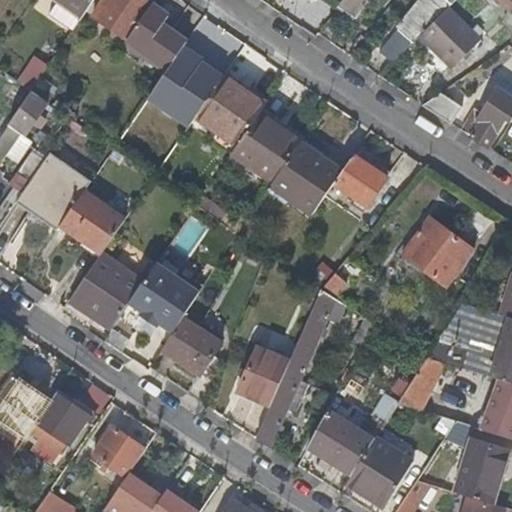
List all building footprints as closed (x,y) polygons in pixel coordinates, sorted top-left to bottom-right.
[(94,0),(63,0),(85,14),(94,0)] [(102,0),(93,15),(128,39),(152,4),(146,0),(102,0)] [(368,0),(342,0),(340,4),(357,16),(368,0)] [(422,0),(380,51),(394,62),(414,42),(420,37),(452,2),(454,3),(457,0),(422,0)] [(511,0),(497,0),(511,15),(511,14),(511,0)] [(170,16),(152,4),(128,39),(128,40),(169,68),(188,41),(164,24),(170,16)] [(484,40),(451,7),(420,37),(452,70),(484,40)] [(37,55),(19,81),(33,90),(37,83),(50,65),(37,55)] [(268,100),(242,82),(227,72),(211,95),(197,116),(214,127),(238,144),(260,111),(264,107),(268,100)] [(242,82),(268,100),(271,96),(245,78),(242,82)] [(54,95),(37,83),(33,90),(49,102),(54,95)] [(475,109),(462,130),(489,148),(507,119),(509,120),(511,116),(511,97),(498,88),(481,113),(475,109)] [(26,134),(49,102),(33,90),(10,123),(0,136),(0,162),(6,153),(21,131),(26,134)] [(462,107),(441,93),(423,105),(451,124),(462,107)] [(305,136),(264,107),(260,111),(302,140),(305,136)] [(302,140),(260,111),(238,144),(232,153),(273,181),(301,141),(302,140)] [(238,144),(214,127),(208,136),(232,153),(238,144)] [(343,170),(301,141),(273,181),(271,185),(313,214),(335,182),(343,170)] [(18,173),(30,181),(47,156),(35,147),(18,173)] [(93,179),(51,151),(47,156),(30,181),(16,202),(57,230),(62,224),(86,189),(93,179)] [(387,177),(354,154),(343,170),(335,182),(368,204),(387,177)] [(62,224),(103,252),(127,218),(86,189),(62,224)] [(172,242),(189,256),(210,230),(193,216),(172,242)] [(413,242),(408,239),(401,249),(450,284),(475,247),(431,216),(413,242)] [(130,272),(102,253),(70,299),(112,328),(129,303),(149,274),(135,265),(130,272)] [(359,270),(347,260),(338,271),(322,289),(336,298),(359,270)] [(326,261),(309,281),(313,283),(322,289),(338,271),(326,261)] [(149,274),(129,303),(143,312),(144,311),(161,322),(160,324),(174,333),(185,316),(201,291),(157,262),(149,274)] [(304,303),(314,307),(322,289),(313,283),(304,303)] [(339,321),(346,304),(336,298),(322,289),(314,307),(291,360),(271,406),(257,437),(272,446),(329,316),(339,321)] [(161,322),(144,311),(143,312),(141,315),(159,326),(160,324),(161,322)] [(224,341),(185,316),(174,333),(163,350),(201,375),(224,341)] [(511,383),(511,317),(498,359),(438,340),(427,357),(445,362),(511,383)] [(354,342),(362,346),(375,323),(368,318),(354,342)] [(239,392),(271,406),(291,360),(259,346),(239,392)] [(422,410),(445,362),(427,357),(398,402),(400,403),(422,410)] [(0,401),(0,418),(26,437),(37,421),(52,400),(3,367),(0,371),(0,400),(0,401)] [(95,412),(60,388),(52,400),(37,421),(72,445),(95,412)] [(447,417),(455,421),(473,426),(476,427),(481,429),(485,416),(450,405),(447,417)] [(375,438),(328,410),(308,446),(352,473),(375,438)] [(461,446),(473,426),(455,421),(445,437),(461,446)] [(93,455),(127,478),(133,469),(147,448),(113,426),(93,455)] [(509,447),(511,439),(511,438),(481,429),(476,427),(474,436),(509,447)] [(381,433),(379,432),(375,438),(352,473),(349,479),(390,505),(419,458),(381,433)] [(509,447),(474,436),(468,454),(464,468),(457,492),(469,495),(494,503),(511,448),(509,447)] [(151,511),(170,485),(157,477),(153,483),(133,469),(127,478),(106,508),(112,511),(151,511)] [(200,511),(213,494),(192,479),(186,488),(174,480),(170,485),(151,511),(200,511)] [(410,491),(421,498),(427,488),(431,483),(417,479),(410,491)] [(421,498),(410,491),(396,511),(413,511),(417,506),(416,505),(421,498)] [(74,511),(76,510),(50,493),(37,511),(74,511)] [(468,499),(463,511),(505,511),(506,510),(468,499)] [(252,511),(234,500),(225,511),(252,511)]
